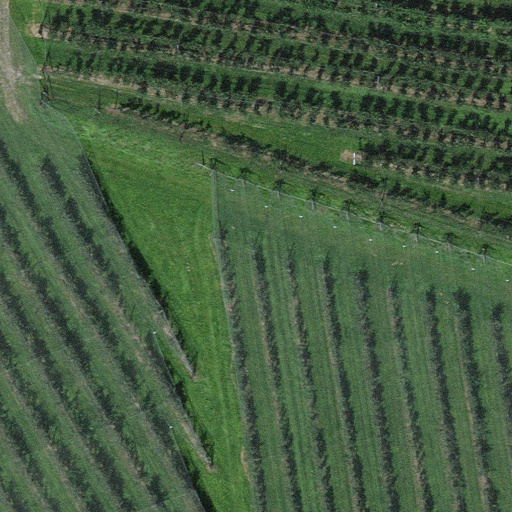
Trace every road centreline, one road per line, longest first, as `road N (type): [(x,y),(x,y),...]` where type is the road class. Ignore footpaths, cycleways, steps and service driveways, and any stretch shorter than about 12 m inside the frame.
road 1 (track): [(511,287),(191,185)]
road 2 (track): [(191,185),(238,511)]
road 3 (track): [(191,185),(51,141),(22,119),(7,82),(5,0)]
